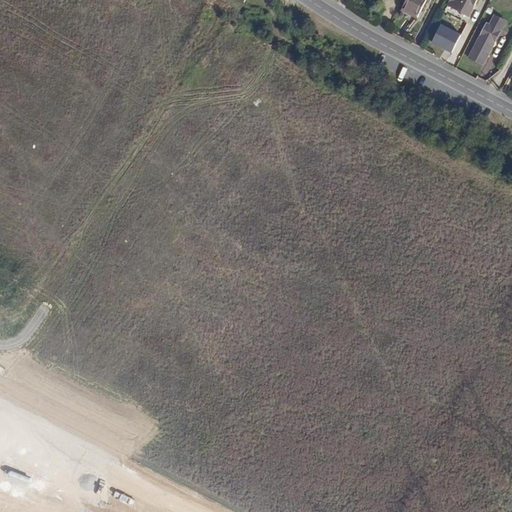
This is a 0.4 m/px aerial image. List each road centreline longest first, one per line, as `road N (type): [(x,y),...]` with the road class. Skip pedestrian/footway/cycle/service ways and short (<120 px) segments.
road 1 (unclassified): [(308,0),(511,111)]
road 2 (track): [(185,511),(13,422)]
